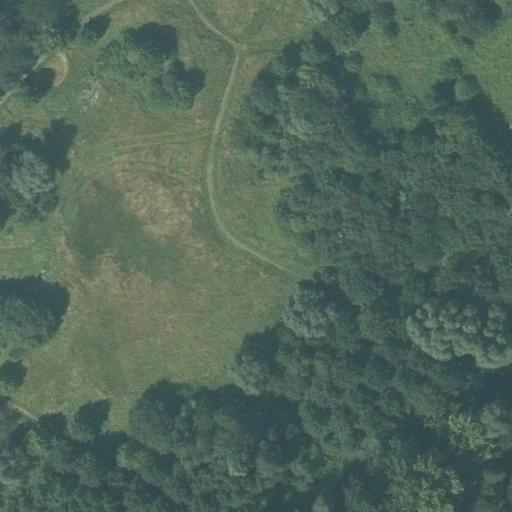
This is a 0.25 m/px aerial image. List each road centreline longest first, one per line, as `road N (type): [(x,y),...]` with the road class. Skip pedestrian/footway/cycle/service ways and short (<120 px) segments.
road 1 (track): [(239,48),(210,154),(211,193),(226,234),(342,292),(448,305),(511,298)]
road 2 (track): [(210,511),(0,397)]
road 3 (track): [(0,100),(95,12),(125,0)]
road 4 (track): [(511,454),(464,460),(395,511)]
